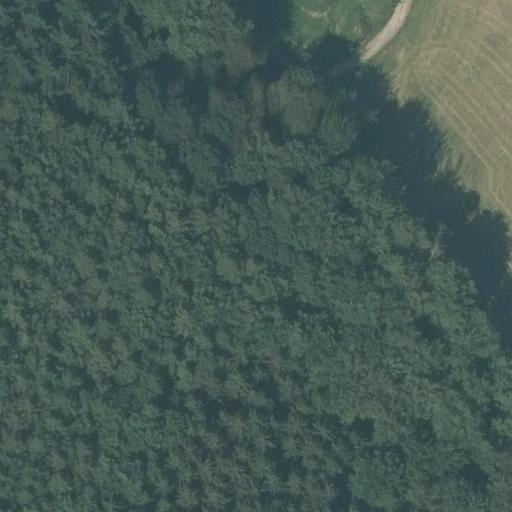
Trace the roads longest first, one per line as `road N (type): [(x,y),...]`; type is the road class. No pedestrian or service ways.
road 1 (track): [(301,91),(511,371)]
road 2 (track): [(449,511),(424,434),(363,352),(268,282)]
road 3 (track): [(79,511),(119,456),(197,382),(268,282)]
road 4 (track): [(200,204),(246,139),(301,91)]
road 5 (track): [(301,91),(374,40),(402,0)]
